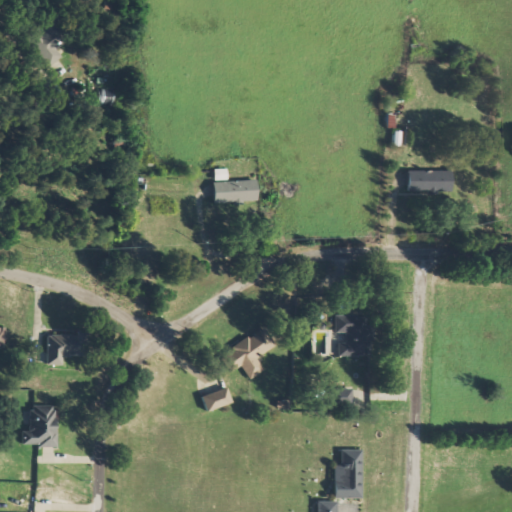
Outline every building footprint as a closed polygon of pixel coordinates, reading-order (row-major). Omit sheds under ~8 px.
[(60,56),(54,50),(62,43),(47,26),(41,32),(38,29),(25,41),(48,66),(60,56)] [(225,180),(224,169),(211,170),(212,181),(225,180)] [(405,171),(405,192),(449,191),(449,170),(405,171)] [(252,181),(211,182),(211,204),(252,204),(252,181)] [(333,333),(343,333),(343,342),(336,343),(337,356),(363,355),(362,315),(333,316),(333,333)] [(218,356),(228,373),(239,366),(247,380),(262,370),(254,358),(271,348),(260,330),(218,356)] [(44,365),(60,365),(60,356),(76,357),(77,335),(45,335),(44,365)] [(230,403),(225,387),(199,396),(204,412),(230,403)] [(350,408),(351,389),(328,389),(328,407),(350,408)] [(54,447),(54,405),(28,405),(28,431),(20,431),(20,446),(54,447)] [(360,498),(359,449),(339,450),(339,465),(331,465),(332,499),(360,498)] [(314,511),(333,511),(334,501),(315,501),(314,511)]
